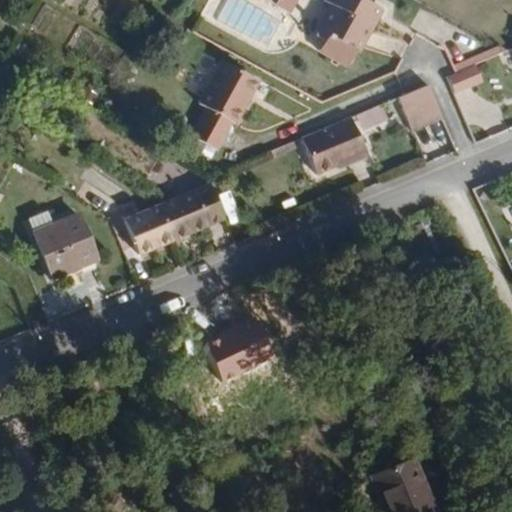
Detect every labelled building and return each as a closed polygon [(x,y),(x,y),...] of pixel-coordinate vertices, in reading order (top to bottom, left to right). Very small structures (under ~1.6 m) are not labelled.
[(295,14),(303,0),(285,0),(282,6),(295,14)] [(363,56),(384,19),(377,15),(380,9),(365,0),(331,0),(330,2),(337,6),(322,32),(335,40),(328,54),(352,68),(360,54),(363,56)] [(384,19),(388,13),(380,9),(377,15),(384,19)] [(205,88),(214,62),(201,58),(192,83),(205,88)] [(477,59),(446,68),(454,92),(484,82),(477,59)] [(237,126),(249,104),(216,85),(191,128),(198,133),(226,148),(228,150),(240,128),(237,126)] [(443,129),(428,95),(406,104),(398,108),(413,142),(443,129)] [(363,131),(389,120),(382,103),(356,114),(363,131)] [(367,168),(351,128),(301,149),(317,186),(351,172),(352,174),(367,168)] [(210,177),(226,148),(198,133),(182,160),(210,177)] [(224,232),(210,197),(124,233),(139,268),(224,232)] [(101,278),(83,235),(36,256),(54,298),(101,278)] [(313,304),(226,339),(245,387),(332,349),(313,304)] [(438,511),(410,456),(368,476),(385,511),(438,511)]
